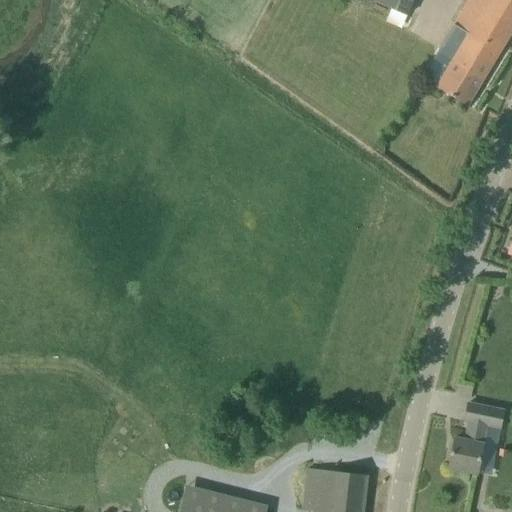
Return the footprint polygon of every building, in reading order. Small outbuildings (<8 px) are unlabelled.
[(413,0),(368,0),(369,0),(392,10),(407,16),(413,0)] [(425,74),(440,83),(436,88),(467,107),(511,31),(511,0),(468,0),(453,26),(468,35),(453,61),(438,52),(425,74)] [(483,444),(486,426),(504,429),(508,412),(468,403),(464,421),(468,422),(465,440),(454,438),(448,468),(477,474),(483,444)] [(363,511),(367,476),(306,469),(302,511),(311,511),(363,511)] [(178,511),(265,511),(267,506),(185,485),(178,511)]
